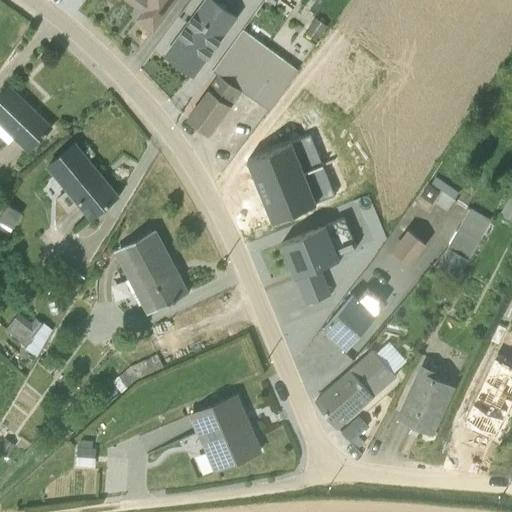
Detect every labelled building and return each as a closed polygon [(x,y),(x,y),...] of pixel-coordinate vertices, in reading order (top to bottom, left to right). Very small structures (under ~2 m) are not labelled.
[(124,0),(139,11),(134,19),(152,33),(176,0),(124,0)] [(193,77),(237,17),(214,0),(202,0),(162,55),(193,77)] [(308,28),(305,32),(316,39),(318,36),(319,36),(326,26),(314,18),(307,27),(308,28)] [(217,74),(186,119),(207,135),(240,90),(268,109),(297,70),(242,28),(211,70),(217,74)] [(28,152),(52,127),(8,84),(0,92),(0,135),(7,143),(13,138),(28,152)] [(74,141),(45,165),(65,189),(55,197),(67,212),(77,204),(90,220),(119,196),(74,141)] [(457,192),(434,176),(430,182),(453,199),(457,192)] [(511,223),(511,191),(511,192),(498,215),(499,215),(511,223)] [(21,213),(6,204),(0,213),(0,239),(3,241),(21,213)] [(437,266),(458,278),(482,232),(487,235),(492,225),(488,223),(489,220),(470,208),(437,266)] [(356,247),(343,218),(280,244),(305,305),(329,295),(319,268),(341,258),(340,254),(356,247)] [(112,251),(127,278),(125,280),(138,305),(141,304),(146,314),(187,292),(154,228),(112,251)] [(424,244),(407,231),(392,251),(409,264),(424,244)] [(62,260),(53,270),(75,289),(84,278),(62,260)] [(44,292),(51,315),(63,311),(56,289),(44,292)] [(352,294),(322,328),(345,348),(383,304),(366,289),(357,298),(352,294)] [(5,329),(35,358),(53,330),(42,322),(41,323),(34,318),(30,323),(17,313),(5,329)] [(314,402),(335,428),(394,376),(392,373),(405,361),(388,342),(314,402)] [(120,394),(135,379),(162,367),(156,354),(128,367),(110,382),(120,394)] [(438,372),(419,364),(394,418),(432,435),(455,386),(436,377),(438,372)] [(511,393),(511,382),(488,370),(464,420),(492,434),(511,393)] [(259,451),(234,395),(191,414),(215,470),(259,451)] [(358,418),(341,434),(349,442),(350,442),(358,448),(363,444),(356,436),(367,427),(358,418)] [(91,443),(77,442),(75,465),(93,466),(94,449),(91,448),(91,443)]
